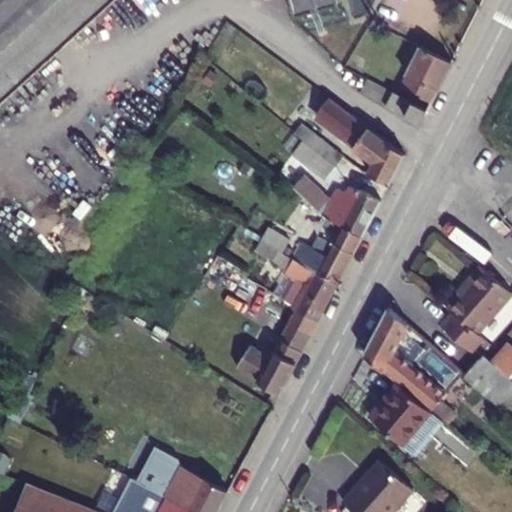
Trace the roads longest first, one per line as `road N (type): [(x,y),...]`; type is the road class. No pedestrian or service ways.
road 1 (tertiary): [(249,511),(421,184)]
road 2 (tertiary): [(421,184),(511,8)]
road 3 (unclassified): [(421,184),(511,268)]
